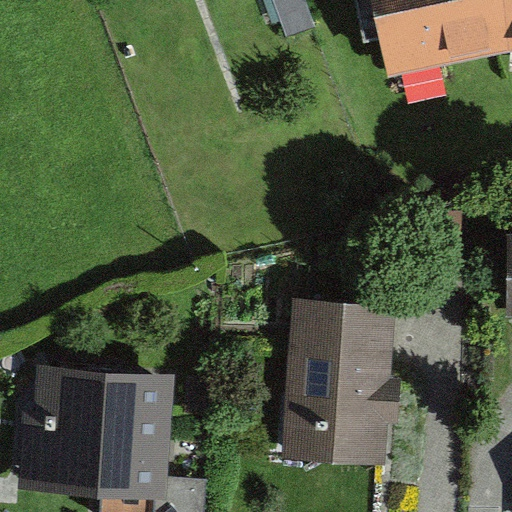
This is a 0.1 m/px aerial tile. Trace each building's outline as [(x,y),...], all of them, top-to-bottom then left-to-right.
[(310,0),(277,0),(290,32),(318,22),(310,0)] [(511,0),(376,0),(389,53),(509,27),(511,27),(511,0)] [(465,204),(439,204),(439,243),(465,243),(465,204)] [(511,219),(503,219),(502,306),(511,305),(511,219)] [(396,289),(293,284),(284,447),(388,453),(390,416),(401,417),(403,370),(392,369),(396,289)] [(164,511),(175,363),(35,354),(27,475),(103,480),(100,511),(164,511)] [(217,375),(186,372),(182,410),(213,413),(217,375)]
